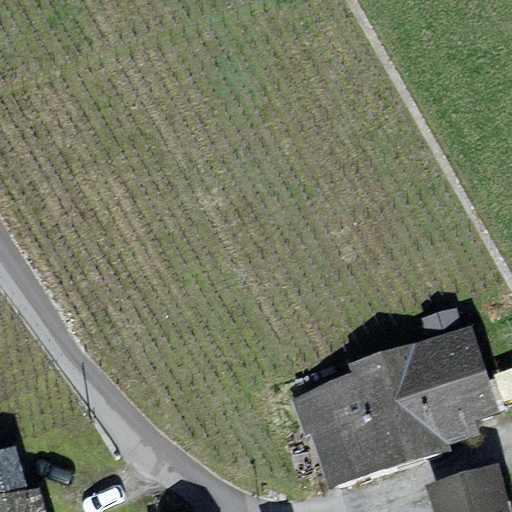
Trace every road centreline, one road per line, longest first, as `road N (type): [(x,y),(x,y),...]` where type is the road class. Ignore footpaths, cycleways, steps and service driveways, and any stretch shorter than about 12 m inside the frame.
road 1 (residential): [(229,511),(136,440),(0,264)]
road 2 (track): [(319,511),(483,444),(511,416)]
